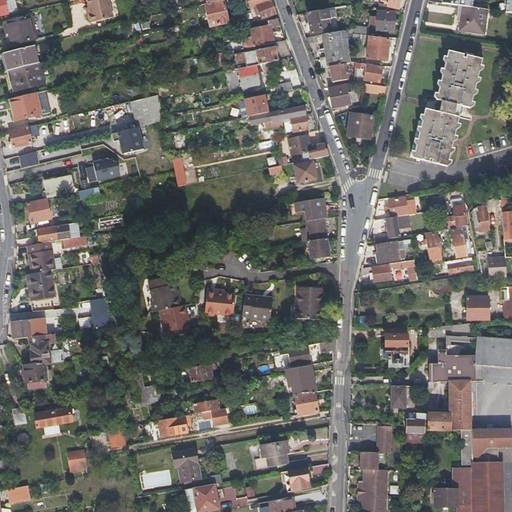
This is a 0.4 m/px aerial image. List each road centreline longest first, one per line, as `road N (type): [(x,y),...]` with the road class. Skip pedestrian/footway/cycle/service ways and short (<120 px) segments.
road 1 (residential): [(337,511),(357,202)]
road 2 (residential): [(357,202),(280,0)]
road 3 (residential): [(357,202),(373,173),(416,0)]
road 4 (unknown): [(205,271),(265,277),(349,267)]
road 5 (residential): [(0,315),(0,190)]
